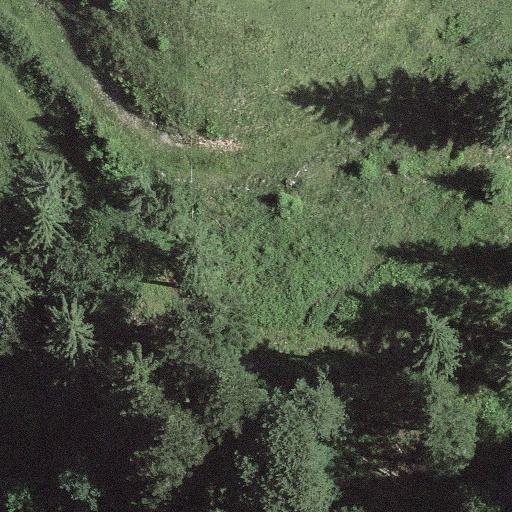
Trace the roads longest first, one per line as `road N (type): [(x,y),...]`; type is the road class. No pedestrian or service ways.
road 1 (track): [(0,77),(128,266),(191,320),(242,336),(348,344),(448,340),(511,318)]
road 2 (track): [(0,0),(64,48),(154,154),(207,172),(260,167),(306,151),(357,110),(427,0)]
